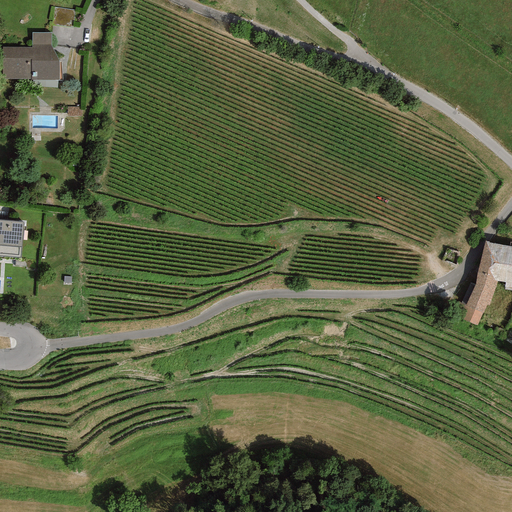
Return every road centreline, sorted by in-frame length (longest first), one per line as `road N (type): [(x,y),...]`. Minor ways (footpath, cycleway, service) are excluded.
road 1 (unclassified): [(511,202),(452,281),(422,294),(249,296),(171,332),(35,351)]
road 2 (residential): [(180,0),(451,111),(511,165)]
